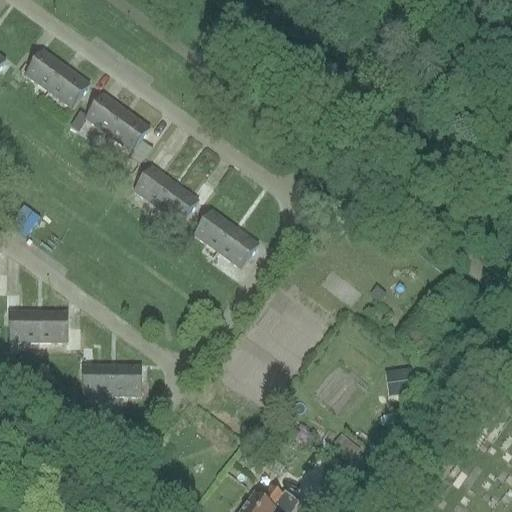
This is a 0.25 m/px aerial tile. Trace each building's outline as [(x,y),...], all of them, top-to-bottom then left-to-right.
[(43,55),(25,79),(49,96),(65,74),(58,69),(59,67),(43,55)] [(65,74),(49,96),(72,113),(90,89),(73,77),(72,79),(65,74)] [(87,120),(85,123),(86,123),(109,140),(125,118),(118,112),(119,111),(103,99),(87,120)] [(85,123),(87,120),(80,115),(71,129),(78,134),(86,123),(85,123)] [(125,118),(109,140),(132,157),(142,144),(150,133),(133,121),(132,123),(125,118)] [(140,167),(152,151),(142,144),(132,157),(131,160),(140,167)] [(140,187),(134,195),(158,212),(174,190),(167,185),(169,183),(152,171),(145,181),(140,187)] [(213,191),(203,184),(192,200),(199,205),(202,207),(213,191)] [(174,190),(158,212),(181,229),(199,205),(192,200),(182,193),(181,195),(174,190)] [(212,215),(194,239),(218,256),(234,234),(227,229),(228,227),(212,215)] [(234,234),(218,256),(241,274),(259,249),(242,237),(241,239),(234,234)] [(0,295),(10,296),(10,275),(0,274),(0,295)] [(42,347),(43,317),(21,317),(21,296),(10,296),(9,317),(13,317),(13,347),(42,347)] [(83,352),(83,349),(83,332),(72,331),(72,318),(43,317),(42,347),(71,348),(71,352),(83,352)] [(116,401),(116,371),(95,371),(96,350),(83,349),(83,352),(83,369),(87,369),(87,401),(116,401)] [(116,371),(116,401),(145,402),(145,372),(116,371)] [(260,498),(248,511),(295,511),(299,507),(276,491),(267,503),(260,498)]
